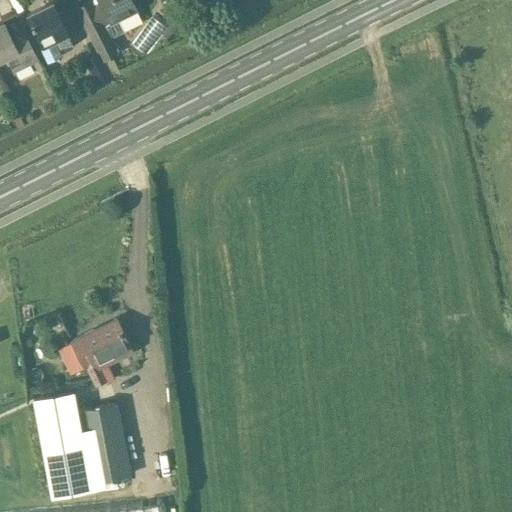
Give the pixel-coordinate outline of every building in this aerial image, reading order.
[(98,0),(99,0),(93,3),(91,0),(87,0),(74,7),(96,51),(101,61),(118,53),(117,51),(120,48),(111,41),(103,25),(110,22),(110,23),(119,19),(125,33),(142,24),(129,0),(98,0)] [(240,0),(223,0),(229,10),(232,17),(232,18),(258,5),(254,0),(241,0),(240,0)] [(87,35),(71,3),(55,11),(51,3),(26,15),(41,45),(55,38),(61,48),(87,35)] [(3,24),(0,25),(0,61),(6,58),(13,72),(37,60),(22,28),(8,34),(3,24)] [(55,38),(41,45),(48,60),(63,52),(61,48),(55,38)] [(20,116),(13,119),(18,128),(25,125),(20,116)] [(131,351),(115,319),(71,340),(84,366),(86,366),(94,384),(104,379),(106,383),(115,379),(107,363),(131,351)] [(77,409),(73,389),(31,396),(49,494),(104,484),(103,479),(131,474),(118,401),(77,409)]
